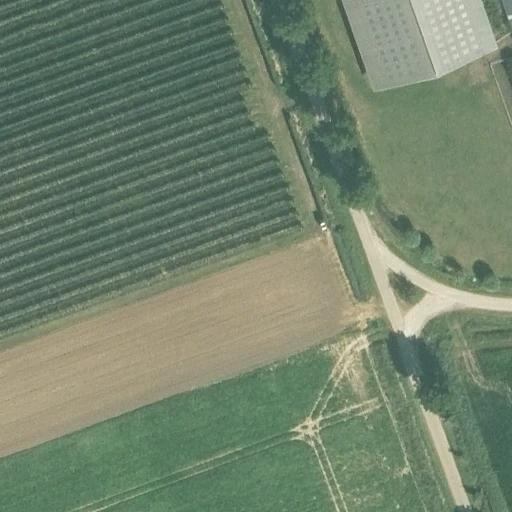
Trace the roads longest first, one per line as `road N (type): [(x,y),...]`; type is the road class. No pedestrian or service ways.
road 1 (unclassified): [(272,0),(368,243)]
road 2 (unclassified): [(402,337),(465,511)]
